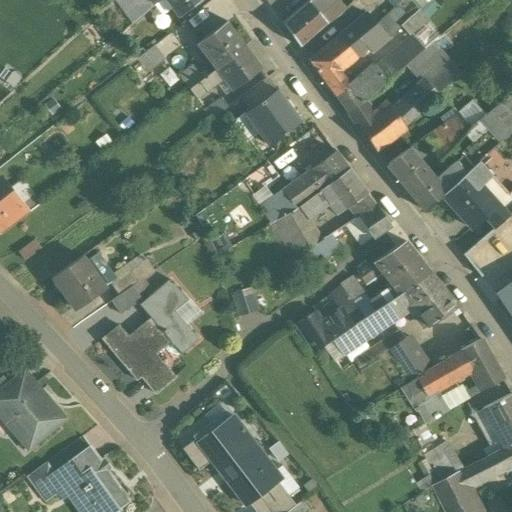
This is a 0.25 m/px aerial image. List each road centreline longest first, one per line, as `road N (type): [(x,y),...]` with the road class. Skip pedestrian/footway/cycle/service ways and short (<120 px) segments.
road 1 (residential): [(142,445),(221,375),(239,344),(411,223)]
road 2 (residential): [(236,0),(411,223)]
road 3 (residential): [(0,292),(142,445)]
road 4 (residential): [(411,223),(511,355)]
